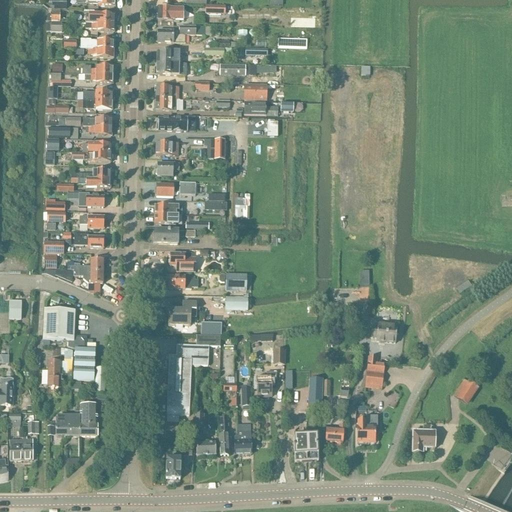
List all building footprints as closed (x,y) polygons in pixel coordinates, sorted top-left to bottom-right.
[(66,0),(52,0),(52,11),(66,11),(66,0)] [(114,0),(85,0),(86,5),(99,6),(98,8),(114,8),(114,0)] [(203,8),(203,16),(223,16),(223,8),(203,8)] [(174,10),(158,10),(157,22),(174,23),(174,22),(183,22),(183,11),(174,11),(174,10)] [(60,24),(60,15),(51,15),(51,23),(51,24),(60,24)] [(86,19),(86,25),(114,25),(114,16),(98,16),(91,16),(86,15),(86,19)] [(51,33),(50,34),(62,34),(62,24),(51,24),(51,33)] [(114,34),(114,25),(86,25),(86,30),(98,30),(98,34),(114,34)] [(156,37),(156,43),(157,43),(157,45),(185,45),(185,37),(196,37),(204,37),(204,28),(196,28),(179,28),(179,33),(158,33),(157,37),(156,37)] [(68,42),(68,49),(77,49),(78,38),(71,38),(71,42),(68,42)] [(88,51),(115,51),(115,47),(113,47),(113,42),(89,42),(89,41),(80,40),(80,51),(88,51)] [(307,42),(287,42),(286,51),(306,51),(307,42)] [(245,50),(245,58),(260,58),(260,50),(245,50)] [(115,51),(88,51),(88,57),(97,57),(97,60),(113,60),(113,57),(114,57),(115,51)] [(156,53),(156,65),(179,65),(179,54),(156,53)] [(62,66),(52,65),(52,74),(62,75),(62,66)] [(185,65),(179,65),(156,65),(156,77),(185,77),(185,65)] [(82,77),(85,77),(114,77),(114,73),(113,73),(113,68),(97,68),(97,71),(91,71),(91,68),(82,67),(82,77)] [(245,77),(245,67),(219,67),(219,77),(245,77)] [(256,75),(256,68),(245,67),(245,77),(256,77),(256,75)] [(256,67),(256,68),(256,75),(286,75),(286,68),(256,67)] [(114,82),(114,77),(85,77),(85,83),(97,83),(97,86),(112,86),(113,82),(114,82)] [(266,87),(243,86),(243,103),(266,104),(266,87)] [(156,89),(155,101),(177,102),(178,89),(156,89)] [(83,103),(113,103),(113,99),(112,99),(112,94),(84,94),(83,103)] [(179,102),(177,102),(155,101),(155,113),(170,113),(176,113),(176,109),(178,109),(179,108),(179,102)] [(113,108),(113,103),(83,103),(83,111),(96,111),(96,112),(112,112),(112,108),(113,108)] [(266,108),(266,104),(244,103),(244,116),(265,116),(266,108)] [(280,105),(280,113),(293,114),(293,105),(280,105)] [(265,116),(265,118),(277,119),(278,108),(266,108),(265,116)] [(187,119),(174,118),(174,121),(158,121),(158,128),(156,128),(156,132),(157,132),(157,133),(187,134),(187,130),(190,130),(190,122),(187,122),(187,119)] [(80,120),(66,119),(66,127),(66,128),(80,128),(80,120)] [(83,129),(86,129),(111,129),(111,120),(83,119),(83,129)] [(278,124),(268,124),(268,138),(278,138),(278,124)] [(48,129),(47,140),(69,141),(69,129),(48,129)] [(111,129),(86,129),(85,135),(95,135),(95,138),(111,138),(111,129)] [(215,141),(215,161),(224,162),(224,148),(225,141),(215,141)] [(46,148),(46,153),(59,153),(59,148),(59,142),(47,142),(46,148)] [(178,145),(156,145),(156,157),(177,158),(178,145)] [(82,149),(82,155),(111,155),(111,146),(95,146),(82,146),(82,149)] [(46,154),(45,167),(54,167),(54,154),(53,154),(46,154)] [(72,154),(72,162),(84,163),(84,161),(95,161),(95,164),(110,164),(111,155),(82,155),(72,154)] [(179,166),(157,165),(157,171),(155,172),(155,175),(156,176),(156,178),(173,179),(173,173),(179,173),(179,166)] [(70,180),(79,181),(110,181),(110,173),(93,172),(93,177),(70,176),(70,180)] [(110,191),(110,181),(79,181),(79,186),(86,186),(86,190),(110,191)] [(155,193),(155,196),(156,197),(156,199),(173,199),(173,194),(179,194),(179,197),(195,198),(195,185),(179,185),(179,187),(156,186),(156,193),(155,193)] [(79,202),(78,209),(84,209),(104,210),(104,199),(89,199),(89,196),(86,196),(84,196),(79,196),(79,202)] [(154,207),(154,217),(176,217),(176,212),(182,213),(182,208),(154,207)] [(55,224),(55,222),(63,222),(64,215),(48,214),(47,224),(55,224)] [(176,221),(176,217),(154,217),(154,226),(181,227),(181,221),(176,221)] [(104,219),(88,218),(79,218),(79,227),(87,227),(87,230),(103,231),(104,219)] [(178,233),(154,232),(154,246),(178,246),(178,233)] [(88,236),(74,236),(74,248),(87,248),(87,250),(103,251),(103,239),(88,239),(88,236)] [(278,240),(278,239),(272,239),(273,248),(278,247),(278,245),(281,245),(281,240),(278,240)] [(63,244),(44,244),(44,256),(63,256),(63,244)] [(184,256),(170,255),(169,267),(176,267),(176,274),(195,274),(195,260),(191,260),(191,256),(184,256)] [(56,258),(44,258),(44,271),(56,271),(56,258)] [(74,273),(103,274),(103,262),(91,262),(91,268),(80,268),(80,266),(74,266),(74,267),(74,273)] [(69,273),(55,272),(55,277),(72,284),(72,273),(69,273)] [(369,272),(360,272),(361,288),(370,288),(369,272)] [(103,286),(103,274),(74,273),(73,279),(91,279),(90,285),(103,286)] [(247,277),(222,276),(219,278),(219,282),(221,284),(225,284),(225,293),(246,294),(247,277)] [(184,278),(169,278),(169,291),(185,292),(185,291),(191,291),(191,290),(198,290),(198,282),(195,282),(195,279),(184,279),(184,278)] [(473,287),(469,282),(457,289),(460,294),(473,287)] [(247,300),(225,300),(225,312),(247,312),(247,300)] [(21,303),(9,303),(9,322),(21,322),(21,303)] [(197,304),(182,303),(182,311),(168,311),(168,327),(191,328),(191,320),(196,320),(197,304)] [(73,343),(73,339),(75,312),(44,311),(43,342),(68,343),(73,343)] [(370,339),(377,340),(376,343),(395,345),(396,336),(398,336),(399,329),(397,329),(397,326),(378,324),(377,329),(371,329),(370,339)] [(211,326),(211,338),(221,338),(221,326),(211,326)] [(169,357),(167,410),(189,411),(191,367),(208,368),(209,348),(220,349),(221,338),(211,338),(196,337),(196,348),(177,347),(176,358),(169,357)] [(73,343),(68,343),(68,349),(75,351),(74,382),(95,383),(95,395),(104,396),(105,371),(94,371),(95,352),(84,352),(85,340),(73,339),(73,343)] [(284,352),(275,352),(274,367),(284,367),(284,352)] [(368,358),(367,373),(383,375),(384,365),(376,365),(377,359),(368,358)] [(67,364),(48,363),(47,389),(59,390),(59,375),(66,375),(67,364)] [(277,390),(276,373),(266,373),(266,379),(256,379),(257,399),(260,399),(260,401),(261,402),(267,402),(269,400),(269,399),(271,399),(271,390),(277,390)] [(367,373),(365,390),(381,391),(383,375),(367,373)] [(11,381),(10,380),(8,380),(6,380),(6,381),(0,380),(0,407),(12,408),(13,381),(12,381),(11,381)] [(309,381),(308,411),(321,411),(322,381),(309,381)] [(476,389),(464,381),(453,397),(466,405),(476,389)] [(223,387),(223,394),(236,394),(236,386),(234,386),(225,386),(223,385),(223,387)] [(250,408),(250,388),(242,388),(242,408),(250,408)] [(349,390),(341,389),(340,398),(348,398),(349,390)] [(348,402),(338,401),(337,410),(347,411),(348,402)] [(86,405),(80,405),(80,407),(79,407),(79,412),(74,412),(74,418),(64,418),(64,417),(57,417),(57,420),(56,420),(56,438),(97,439),(97,407),(86,407),(86,405)] [(21,416),(8,416),(8,424),(21,424),(21,416)] [(204,416),(195,416),(195,433),(203,433),(204,416)] [(227,436),(227,418),(218,419),(220,458),(228,457),(228,450),(232,449),(231,436),(227,436)] [(366,424),(366,445),(375,444),(375,425),(377,425),(377,418),(366,418),(366,424)] [(357,445),(366,445),(366,424),(357,424),(357,445)] [(344,426),(340,426),(339,432),(326,431),(325,443),(342,444),(342,435),(344,435),(344,426)] [(431,428),(423,427),(423,433),(412,433),(412,454),(423,455),(423,450),(434,450),(435,433),(431,433),(431,428)] [(166,434),(165,446),(178,447),(178,435),(166,434)] [(242,436),(242,434),(237,434),(237,438),(234,438),(235,457),(251,456),(251,442),(250,442),(250,436),(242,436)] [(207,444),(207,438),(199,438),(199,444),(196,444),(197,458),(215,458),(215,444),(207,444)] [(32,441),(20,442),(20,448),(22,448),(23,462),(32,462),(32,441)] [(10,463),(23,462),(22,448),(20,448),(20,442),(9,442),(10,463)] [(318,463),(317,445),(294,446),(295,464),(318,463)] [(68,459),(68,469),(78,469),(78,459),(68,459)] [(180,461),(166,461),(166,481),(180,481),(180,461)]
